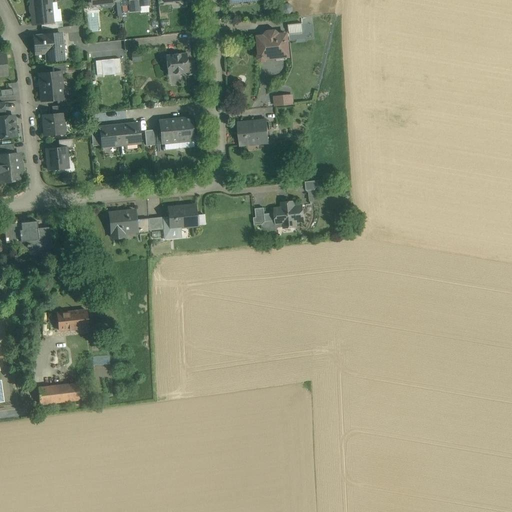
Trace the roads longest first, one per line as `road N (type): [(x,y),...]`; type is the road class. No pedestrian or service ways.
road 1 (residential): [(211,0),(215,168),(198,182),(39,200)]
road 2 (residential): [(18,40),(39,200)]
